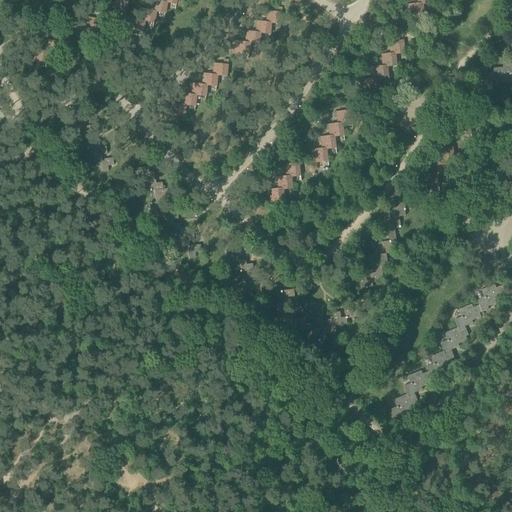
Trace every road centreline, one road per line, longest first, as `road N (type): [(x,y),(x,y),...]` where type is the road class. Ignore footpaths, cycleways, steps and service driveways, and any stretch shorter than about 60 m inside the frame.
road 1 (track): [(429,467),(43,152)]
road 2 (residential): [(511,11),(450,78),(393,183),(322,258),(292,261),(215,197)]
road 3 (residential): [(215,197),(273,135),(352,22)]
road 4 (residential): [(134,117),(246,0)]
road 5 (track): [(429,467),(511,370)]
road 6 (residential): [(34,119),(102,85),(134,117)]
